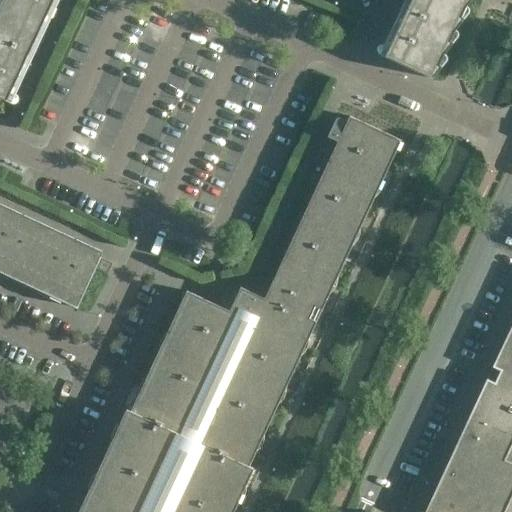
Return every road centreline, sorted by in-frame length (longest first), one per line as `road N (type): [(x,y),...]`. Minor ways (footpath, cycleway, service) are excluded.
road 1 (unclassified): [(362,511),(511,198)]
road 2 (unclassified): [(309,46),(217,239),(158,216)]
road 3 (unclassified): [(309,46),(511,143)]
road 4 (unclassified): [(48,162),(125,0)]
road 5 (unclassified): [(88,365),(158,216)]
road 6 (unclassified): [(0,491),(38,480),(77,391)]
road 7 (unclassified): [(158,216),(48,162)]
